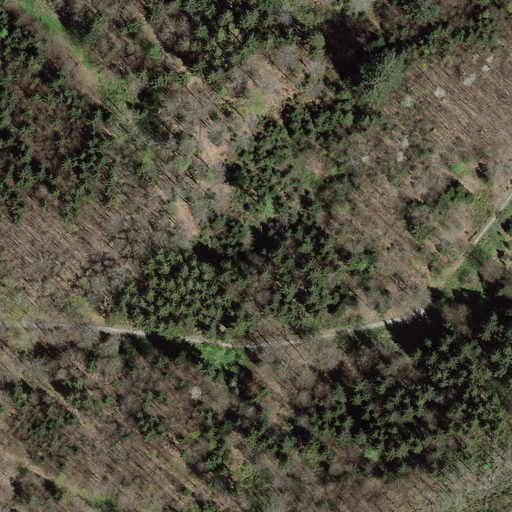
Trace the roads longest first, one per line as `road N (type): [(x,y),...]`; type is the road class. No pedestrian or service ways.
road 1 (track): [(511,199),(412,319),(310,344),(216,349),(102,329),(0,325)]
road 2 (track): [(0,450),(150,511)]
